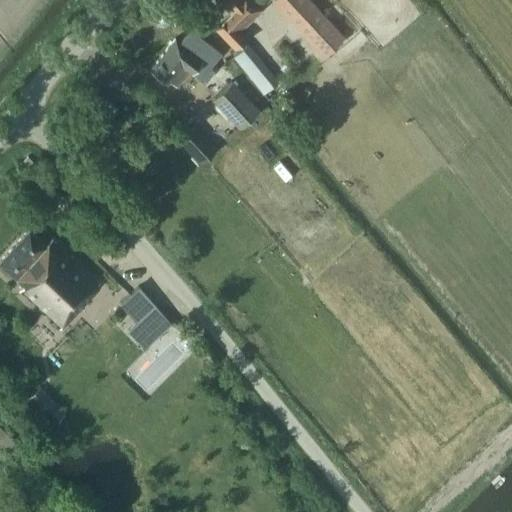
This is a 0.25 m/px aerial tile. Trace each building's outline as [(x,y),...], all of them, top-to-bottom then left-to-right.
[(216,0),(227,12),(211,27),(231,47),(244,35),(237,28),(259,7),(252,0),(216,0)] [(340,34),(307,0),(274,0),(325,50),(340,34)] [(199,77),(216,54),(208,47),(210,45),(179,21),(167,37),(170,39),(148,68),(166,82),(168,80),(173,84),(186,67),(199,77)] [(233,53),(264,93),(273,86),(272,84),(277,80),(247,42),(233,53)] [(211,98),(239,127),(259,108),(231,79),(211,98)] [(178,140),(200,163),(217,146),(195,123),(178,140)] [(0,265),(21,285),(16,290),(58,329),(87,297),(84,295),(96,282),(50,240),(44,246),(26,229),(0,256),(0,265)] [(140,317),(157,334),(169,323),(137,286),(121,303),(136,321),(140,317)] [(127,325),(123,329),(144,349),(148,345),(127,325)]
